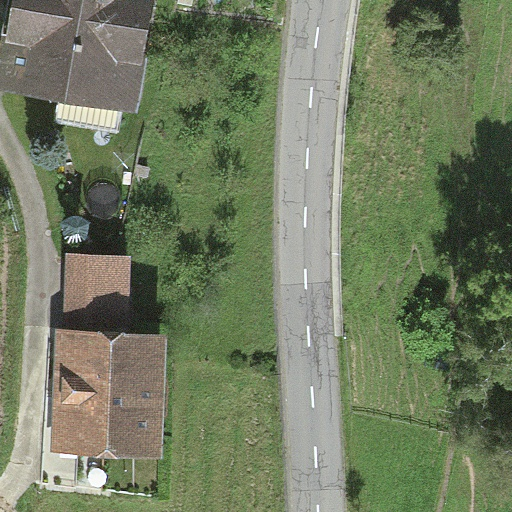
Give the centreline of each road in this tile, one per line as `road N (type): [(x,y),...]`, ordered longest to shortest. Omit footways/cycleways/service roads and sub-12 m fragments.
road 1 (unclassified): [(321,0),(304,271),(317,511)]
road 2 (residential): [(0,131),(33,205),(37,242),(23,455),(0,501)]
